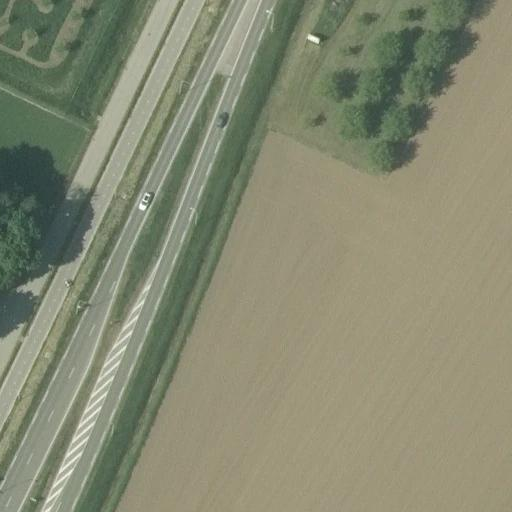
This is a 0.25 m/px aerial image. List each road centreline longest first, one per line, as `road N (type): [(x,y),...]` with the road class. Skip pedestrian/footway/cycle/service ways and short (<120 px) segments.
road 1 (secondary): [(240,0),(3,511)]
road 2 (secondary): [(60,511),(268,0)]
road 3 (unclassified): [(169,0),(0,355)]
